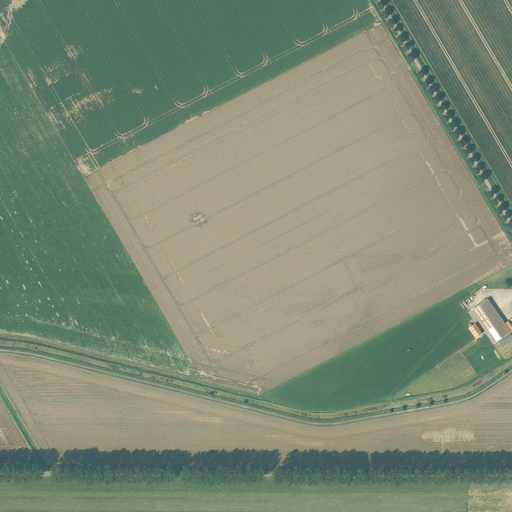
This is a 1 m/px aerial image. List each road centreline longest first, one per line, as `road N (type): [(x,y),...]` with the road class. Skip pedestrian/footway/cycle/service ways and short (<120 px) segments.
road 1 (unclassified): [(0,474),(511,474)]
road 2 (unclassified): [(511,226),(379,0)]
